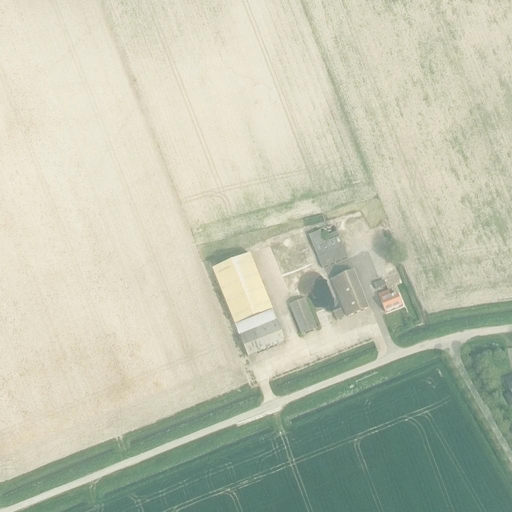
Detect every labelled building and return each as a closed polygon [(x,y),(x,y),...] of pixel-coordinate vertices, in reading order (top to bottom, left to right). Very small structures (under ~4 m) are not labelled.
[(337,231),(322,237),(320,231),(308,235),(322,268),(348,258),(337,231)] [(212,270),(248,357),(285,342),(250,254),(212,270)] [(331,280),(346,317),(368,308),(353,271),(331,280)] [(385,281),(387,285),(401,279),(399,275),(385,281)] [(373,284),(375,289),(385,285),(383,280),(373,284)] [(397,294),(391,296),(389,291),(379,295),(385,312),(402,306),(397,294)] [(289,306),(302,336),(317,329),(304,300),(289,306)] [(333,313),(336,321),(344,318),(341,310),(333,313)]
